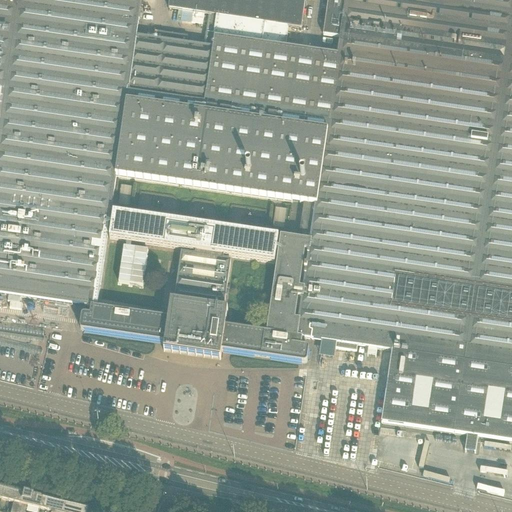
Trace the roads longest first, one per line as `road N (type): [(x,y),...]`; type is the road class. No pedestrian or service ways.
road 1 (unclassified): [(0,392),(491,511)]
road 2 (secondary): [(304,506),(15,434)]
road 3 (secondary): [(15,434),(202,491)]
